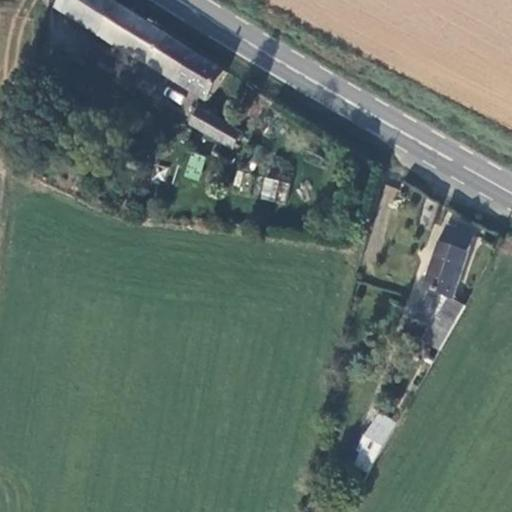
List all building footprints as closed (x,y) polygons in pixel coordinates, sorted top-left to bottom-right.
[(64,0),(59,10),(99,35),(118,5),(110,0),(64,0)] [(207,102),(225,74),(118,5),(99,35),(207,102)] [(202,112),(193,130),(236,154),(246,136),(202,112)] [(183,176),(199,180),(206,156),(190,152),(183,176)] [(217,183),(226,161),(213,155),(203,177),(217,183)] [(263,178),(259,199),(285,203),(288,181),(263,178)] [(431,227),(443,203),(427,194),(418,223),(431,227)] [(427,346),(442,353),(465,313),(452,308),(476,243),(448,232),(416,324),(433,332),(427,346)] [(372,475),(399,427),(382,417),(362,453),(365,455),(358,467),(372,475)]
